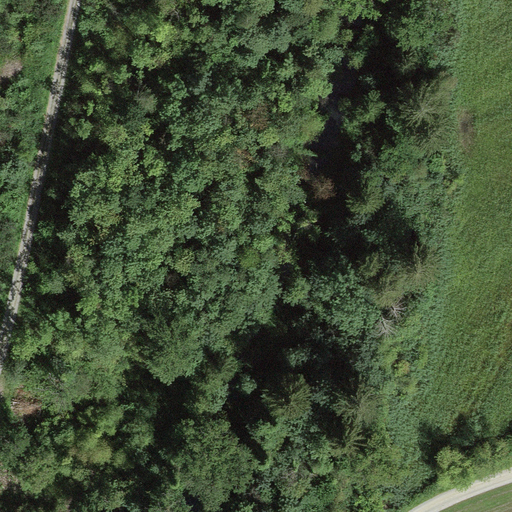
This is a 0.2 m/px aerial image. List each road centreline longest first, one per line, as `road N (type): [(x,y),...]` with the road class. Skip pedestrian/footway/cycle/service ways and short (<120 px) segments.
road 1 (track): [(0,404),(51,260),(88,0)]
road 2 (track): [(401,511),(461,467),(511,446)]
